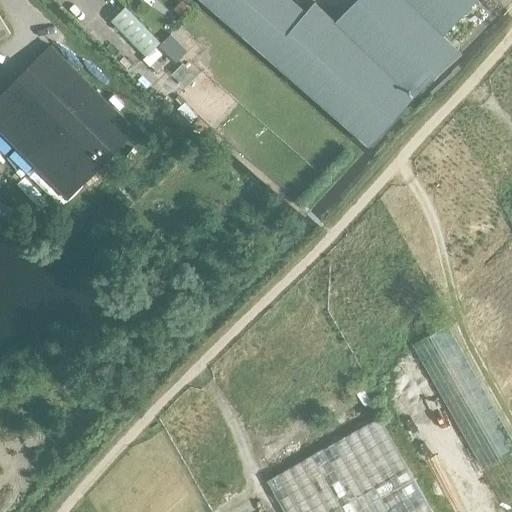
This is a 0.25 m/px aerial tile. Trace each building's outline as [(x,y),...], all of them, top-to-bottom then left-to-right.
[(182,0),(181,0),(174,8),(184,17),(191,8),(182,0)] [(202,0),(369,145),(413,97),(459,49),(443,34),(475,0),(354,0),(335,21),(314,1),(305,12),(291,0),(202,0)] [(125,6),(110,20),(146,56),(160,42),(125,6)] [(0,40),(10,34),(0,17),(0,40)] [(171,35),(163,43),(179,59),(187,51),(171,35)] [(0,95),(0,130),(69,198),(134,130),(50,45),(0,95)] [(182,63),(174,72),(187,85),(196,77),(182,63)] [(511,511),(511,439),(447,324),(411,344),(506,511),(511,511)] [(267,480),(284,511),(432,511),(379,417),(267,480)]
